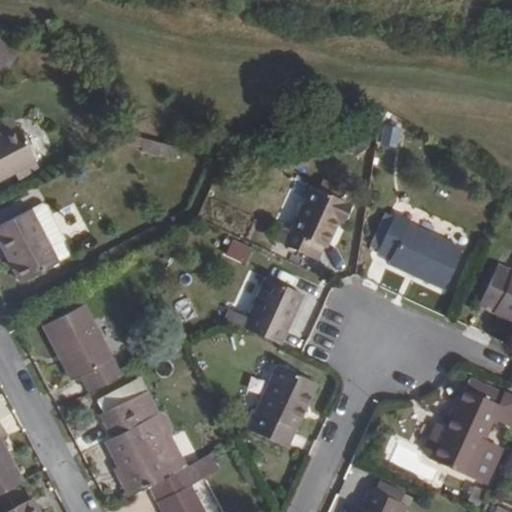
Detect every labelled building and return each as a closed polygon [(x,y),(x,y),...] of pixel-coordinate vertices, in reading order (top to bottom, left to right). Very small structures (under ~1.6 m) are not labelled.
[(0,73),(10,55),(0,49),(0,73)] [(399,146),(402,128),(384,125),(381,144),(399,146)] [(0,181),(24,169),(37,162),(19,127),(0,136),(0,181)] [(146,141),(129,136),(128,137),(126,144),(143,148),(146,141)] [(169,147),(146,141),(143,148),(143,153),(166,160),(169,147)] [(176,149),(169,147),(166,160),(173,161),(176,149)] [(40,170),(37,162),(24,169),(27,177),(40,170)] [(346,205),(312,187),(292,232),(282,227),(274,242),(317,262),(323,247),(325,249),(346,205)] [(45,206),(31,213),(58,264),(72,257),(72,253),(48,206),(45,206)] [(31,213),(1,228),(14,254),(8,259),(21,284),(59,265),(58,264),(31,213)] [(411,221),(397,214),(378,251),(393,258),(391,264),(444,289),(463,251),(408,226),(411,221)] [(14,254),(1,228),(0,228),(0,244),(8,259),(14,254)] [(225,255),(245,264),(252,248),(232,240),(225,255)] [(474,305),(481,309),(497,272),(490,269),(474,305)] [(497,272),(481,309),(511,323),(511,275),(498,269),(497,272)] [(243,330),(280,347),(303,297),(266,281),(243,330)] [(61,317),(83,306),(77,296),(56,308),(61,317)] [(175,305),(184,322),(197,315),(188,298),(175,305)] [(76,379),(85,397),(121,379),(83,306),(61,317),(37,329),(52,357),(58,354),(72,381),(76,379)] [(66,385),(72,381),(58,354),(52,357),(66,385)] [(317,387),(278,368),(258,415),(259,415),(251,433),(286,449),(294,432),(296,433),(317,387)] [(445,428),(433,455),(431,459),(483,483),(501,447),(484,439),(494,419),(510,426),(511,421),(511,396),(472,378),(467,389),(464,388),(445,428)] [(99,408),(104,417),(143,397),(144,396),(140,387),(99,408)] [(104,444),(133,497),(151,487),(186,468),(170,438),(170,429),(165,420),(165,417),(157,414),(152,403),(147,405),(143,397),(104,417),(100,419),(110,441),(104,444)] [(424,450),(433,455),(445,428),(436,424),(424,450)] [(0,495),(22,484),(0,441),(5,438),(0,429),(0,495)] [(203,482),(195,464),(186,468),(151,487),(163,511),(205,511),(193,488),(203,482)] [(378,483),(374,492),(396,502),(400,492),(378,483)] [(25,484),(0,498),(0,511),(5,511),(33,496),(25,484)] [(396,502),(374,492),(370,491),(363,506),(361,506),(357,511),(399,511),(402,505),(396,502)]
